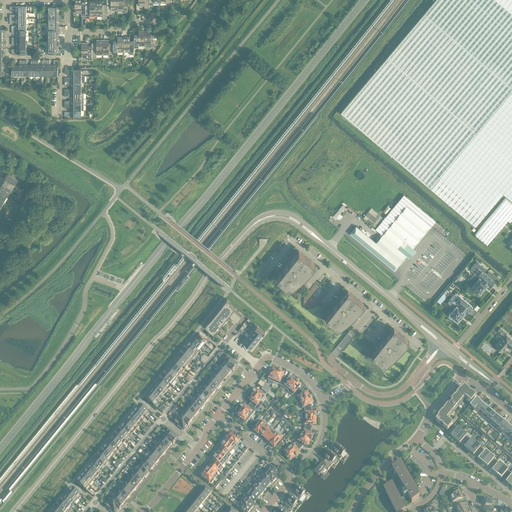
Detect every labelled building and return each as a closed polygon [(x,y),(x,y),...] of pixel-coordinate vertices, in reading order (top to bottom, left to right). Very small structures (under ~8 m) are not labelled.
[(81,15),(86,15),(86,5),(86,1),(79,2),(79,0),(74,0),(75,13),(81,13),(81,15)] [(101,2),(96,1),(96,16),(102,16),(102,18),(107,18),(106,0),(106,5),(101,5),(101,2)] [(106,0),(107,18),(107,12),(111,12),(111,10),(117,10),(117,0),(106,0)] [(117,0),(117,10),(123,10),(123,12),(128,12),(128,0),(117,0)] [(149,5),(148,0),(138,0),(138,5),(145,5),(145,8),(149,8),(149,5)] [(511,0),(435,0),(340,113),(475,227),(503,194),(511,201),(511,0)] [(92,4),(86,5),(86,15),(86,18),(90,18),(90,16),(96,16),(96,1),(92,1),(92,4)] [(138,34),(134,34),(134,54),(134,48),(138,48),(138,46),(144,45),(145,31),(138,31),(138,34)] [(145,31),(144,45),(151,45),(151,48),(155,48),(155,41),(158,41),(158,34),(151,34),(151,31),(145,31)] [(130,37),(124,37),(123,51),(129,51),(129,54),(134,54),(134,34),(134,40),(130,40),(130,37)] [(113,40),(113,57),(113,54),(117,54),(117,51),(123,51),(124,37),(117,37),(117,40),(113,40)] [(92,43),(92,60),(92,57),(96,57),(96,54),(103,54),(102,40),(98,40),(96,40),(96,43),(92,43)] [(102,40),(103,54),(109,54),(109,57),(113,57),(113,40),(113,43),(112,43),(109,43),(109,40),(102,40)] [(92,60),(92,43),(92,46),(89,46),(88,46),(88,43),(81,43),(81,57),(88,57),(88,60),(92,60)] [(5,178),(14,184),(17,179),(8,173),(5,178)] [(14,184),(5,178),(3,182),(12,188),(14,184)] [(12,188),(3,182),(0,186),(9,192),(12,188)] [(9,192),(0,186),(0,192),(6,196),(9,192)] [(511,203),(505,198),(475,235),(487,245),(508,221),(511,223),(511,228),(511,230),(511,203)] [(356,226),(350,234),(394,271),(407,256),(408,257),(415,249),(413,248),(431,226),(406,205),(376,242),(356,226)] [(368,211),(363,218),(375,227),(380,221),(379,220),(368,211)] [(278,275),(276,277),(289,287),(294,284),(296,282),(299,280),(303,277),(304,276),(308,272),(312,268),(315,264),(304,254),(299,250),(288,263),(279,275),(278,275)] [(478,295),(479,294),(480,293),(487,285),(490,287),(495,281),(478,268),(474,273),(479,277),(470,289),(478,295)] [(348,290),(337,304),(326,317),(338,327),(343,324),(348,320),(352,317),(357,312),(361,308),(364,304),(348,290)] [(470,306),(471,305),(456,292),(454,294),(449,299),(457,305),(449,315),(450,315),(457,321),(457,322),(458,321),(460,318),(462,316),(465,313),(465,312),(466,312),(468,313),(473,308),(470,306)] [(205,325),(205,326),(212,331),(213,333),(228,315),(233,318),(236,321),(237,321),(242,315),(233,308),(234,307),(229,303),(226,300),(205,325)] [(511,311),(510,310),(503,318),(511,325),(511,311)] [(255,324),(251,328),(261,336),(264,331),(257,325),(255,324)] [(507,333),(502,329),(499,327),(496,332),(503,337),(495,346),(499,350),(500,351),(501,351),(505,347),(507,349),(506,349),(509,352),(511,348),(511,338),(506,334),(507,333)] [(251,328),(248,332),(250,334),(257,340),(261,336),(251,328)] [(405,345),(406,344),(409,341),(394,328),(371,355),(384,365),(388,361),(393,357),(397,353),(402,349),(405,345)] [(199,333),(196,337),(205,345),(208,341),(206,339),(199,333)] [(247,338),(246,338),(254,344),(257,340),(250,334),(247,338)] [(245,336),(241,341),(243,342),(250,348),(254,344),(246,338),(247,338),(245,336)] [(196,337),(192,342),(202,349),(205,345),(196,337)] [(192,342),(189,345),(198,353),(202,349),(192,342)] [(189,345),(186,349),(195,357),(198,353),(189,345)] [(186,349),(182,353),(192,361),(195,357),(186,349)] [(182,353),(179,358),(188,365),(192,361),(182,353)] [(237,364),(228,357),(225,361),(234,369),(237,364)] [(179,358),(176,362),(185,369),(188,365),(179,358)] [(234,369),(225,361),(224,362),(226,363),(223,367),(230,373),(232,371),(232,372),(234,370),(234,369)] [(176,362),(172,366),(182,374),(185,369),(176,362)] [(172,366),(169,370),(178,378),(182,374),(172,366)] [(230,373),(223,367),(220,371),(218,369),(227,377),(230,373)] [(218,369),(215,373),(224,381),(227,377),(218,369)] [(273,383),(279,371),(279,370),(278,370),(278,371),(276,371),(273,369),(272,371),(271,370),(270,371),(269,373),(269,374),(270,375),(268,380),(273,383)] [(169,370),(166,374),(175,382),(178,378),(169,370)] [(279,371),(273,383),(279,385),(281,386),(285,379),(282,377),(283,374),(281,373),(281,372),(280,371),(279,371)] [(221,385),(224,381),(215,373),(211,378),(221,386),(222,385),(221,385)] [(165,374),(162,378),(171,386),(175,382),(166,374),(165,374)] [(162,378),(158,383),(168,391),(171,386),(162,378)] [(218,390),(221,386),(211,378),(208,382),(218,390)] [(288,392),(297,381),(296,382),(291,378),(290,380),(289,379),(288,380),(285,379),(281,386),(284,388),(288,391),(287,392),(288,392)] [(295,396),(301,391),(299,388),(301,385),(299,384),(299,383),(298,382),(297,381),(288,392),(292,396),(294,394),(295,396)] [(218,390),(208,382),(205,386),(214,393),(217,390),(218,390)] [(158,383),(155,387),(165,394),(168,391),(158,383)] [(267,393),(271,389),(265,385),(262,389),(267,393)] [(210,397),(214,393),(205,386),(201,390),(210,397)] [(155,387),(152,391),(161,398),(165,394),(155,387)] [(452,403),(449,406),(448,405),(438,417),(439,417),(436,421),(447,431),(452,425),(446,419),(464,398),(470,403),(475,397),(471,393),(468,391),(469,391),(464,387),(461,391),(460,390),(451,402),(452,403)] [(267,393),(262,389),(259,393),(256,390),(255,393),(254,392),(252,393),(253,393),(252,394),(261,401),(267,393)] [(198,394),(207,401),(210,397),(201,390),(203,391),(200,395),(198,394)] [(152,391),(149,395),(158,402),(161,398),(152,391)] [(299,404),(304,401),(311,397),(310,398),(309,396),(307,393),(305,394),(305,392),(304,393),(303,393),(301,391),(295,396),(299,404)] [(207,401),(198,394),(195,398),(204,406),(205,406),(204,405),(207,401)] [(249,405),(255,410),(256,411),(263,404),(261,402),(261,401),(252,394),(251,394),(252,395),(251,396),(249,400),(250,401),(249,402),(250,402),(251,403),(249,405)] [(149,395),(145,399),(155,406),(158,402),(149,395)] [(311,397),(304,401),(299,404),(302,409),(304,408),(304,411),(311,409),(310,405),(313,403),(311,401),(312,400),(311,398),(311,397)] [(191,402),(201,410),(204,406),(195,398),(191,402)] [(476,399),(470,406),(474,410),(480,403),(476,399)] [(201,410),(191,402),(188,406),(197,414),(200,410),(201,411),(201,410)] [(480,403),(474,410),(478,413),(484,406),(480,403),(481,403),(480,403)] [(255,410),(249,405),(247,408),(244,406),(242,408),(241,407),(240,409),(239,410),(250,418),(255,410)] [(140,406),(137,410),(146,417),(149,413),(140,406)] [(185,410),(194,418),(197,414),(188,406),(189,408),(186,411),(185,410)] [(478,413),(477,415),(481,418),(482,416),(488,410),(484,406),(478,413)] [(250,418),(239,410),(239,409),(239,410),(240,411),(239,412),(236,415),(238,416),(237,417),(238,418),(237,418),(239,419),(241,420),(242,419),(246,423),(250,418)] [(311,409),(304,411),(305,414),(302,414),(302,419),(304,419),(316,419),(316,418),(316,416),(315,416),(315,414),(312,414),(311,409)] [(137,410),(133,414),(142,421),(146,417),(137,410)] [(194,418),(185,410),(181,414),(190,422),(194,418)] [(482,416),(481,418),(484,421),(492,413),(488,410),(482,416)] [(492,413),(484,421),(488,425),(496,416),(492,413)] [(133,414),(130,418),(139,425),(142,421),(133,414)] [(190,422),(181,414),(178,418),(187,426),(188,426),(190,424),(189,423),(190,422)] [(496,416),(488,425),(492,428),(499,419),(496,416)] [(130,418),(127,422),(136,430),(139,425),(130,418)] [(187,426),(178,418),(174,423),(184,430),(187,426)] [(316,419),(304,419),(302,419),(302,420),(303,420),(303,425),(305,425),(305,428),(311,430),(312,427),(313,427),(314,427),(314,425),(315,425),(315,421),(316,421),(315,420),(317,420),(317,419),(316,419)] [(499,419),(492,428),(496,431),(504,422),(503,422),(499,419)] [(256,429),(254,431),(258,434),(259,434),(267,424),(263,420),(259,425),(255,429),(256,429)] [(127,422),(123,426),(133,433),(136,430),(127,422)] [(504,422),(496,431),(500,434),(502,433),(502,432),(508,425),(504,422)] [(263,437),(270,427),(267,424),(259,434),(263,437)] [(502,432),(502,433),(505,436),(506,436),(509,432),(511,429),(508,426),(508,425),(502,432)] [(123,426),(120,430),(130,437),(133,433),(123,426)] [(455,440),(462,432),(455,426),(448,434),(451,436),(451,437),(455,440)] [(267,440),(274,431),(270,427),(263,437),(267,440)] [(304,438),(311,442),(311,441),(312,441),(312,439),(311,438),(313,436),(310,435),(311,430),(305,428),(304,431),(301,430),(298,435),(304,438)] [(120,429),(116,434),(126,441),(130,437),(120,430),(120,429)] [(178,437),(169,430),(165,434),(175,441),(178,437)] [(278,434),(274,431),(267,440),(270,443),(277,435),(278,434)] [(462,432),(455,440),(459,444),(460,444),(462,446),(470,436),(466,433),(465,435),(462,432)] [(116,434),(113,438),(122,446),(126,441),(116,434)] [(174,442),(175,441),(165,434),(162,438),(171,445),(172,444),(173,445),(175,442),(174,442)] [(237,447),(240,442),(235,438),(231,435),(230,434),(226,438),(237,447)] [(270,443),(270,444),(274,447),(276,445),(276,446),(279,442),(281,439),(277,435),(270,443)] [(311,442),(304,438),(298,435),(295,440),(298,442),(296,443),(301,448),(303,446),(304,446),(305,447),(305,445),(307,446),(309,443),(310,441),(311,442)] [(469,452),(476,444),(473,441),(474,440),(470,436),(462,446),(465,448),(464,448),(469,452)] [(113,438),(110,442),(119,450),(122,446),(113,438)] [(168,449),(171,445),(162,438),(161,439),(163,440),(160,443),(168,449)] [(233,450),(236,446),(237,447),(226,438),(227,439),(224,442),(233,450)] [(110,442),(107,447),(116,454),(119,450),(110,442)] [(220,446),(231,455),(232,455),(230,454),(233,450),(224,442),(220,446)] [(476,457),(483,449),(484,448),(477,442),(476,444),(469,452),(473,456),(474,455),(476,457)] [(165,453),(168,449),(160,443),(157,447),(165,453)] [(301,448),(296,443),(295,443),(288,447),(295,458),(298,457),(297,456),(300,454),(298,452),(301,448)] [(333,456),(336,458),(339,461),(342,458),(341,457),(345,452),(343,450),(343,449),(340,447),(337,445),(334,448),(334,449),(333,451),(335,453),(333,455),(333,456)] [(231,455),(220,446),(220,447),(222,448),(219,451),(228,459),(231,455)] [(107,447),(103,451),(112,458),(116,454),(107,447)] [(157,447),(154,451),(152,450),(161,457),(165,453),(157,447)] [(295,458),(288,447),(283,451),(286,455),(285,456),(286,458),(287,459),(288,460),(289,459),(290,461),(293,458),(293,459),(294,458),(295,459),(296,459),(295,458)] [(483,449),(476,457),(479,459),(478,460),(483,464),(490,455),(483,449)] [(103,450),(99,455),(109,462),(112,458),(103,451),(103,450)] [(158,461),(161,457),(152,450),(149,454),(158,461)] [(228,459),(219,451),(215,455),(225,463),(223,462),(226,458),(228,459)] [(336,458),(333,456),(333,455),(328,451),(325,454),(326,455),(324,457),(326,459),(324,462),(331,467),(333,464),(332,463),(336,458)] [(158,461),(149,454),(145,458),(155,466),(158,461)] [(99,455),(96,459),(105,467),(109,462),(99,455)] [(225,463),(215,455),(212,459),(223,468),(222,467),(225,463)] [(490,455),(483,464),(487,467),(490,469),(496,461),(490,455)] [(155,466),(145,458),(147,460),(144,463),(151,470),(155,466)] [(96,459),(93,463),(102,471),(105,467),(96,459)] [(223,468),(212,459),(212,460),(214,461),(210,465),(220,472),(223,468)] [(496,475),(503,467),(496,461),(490,469),(492,471),(496,475)] [(328,470),(331,467),(324,462),(321,465),(320,463),(318,465),(317,465),(316,467),(316,468),(313,471),(318,475),(320,474),(321,475),(326,468),(328,470)] [(93,463),(90,467),(99,475),(102,471),(93,463)] [(151,470),(144,463),(140,467),(149,474),(148,473),(151,470)] [(207,468),(217,476),(215,475),(218,471),(220,473),(220,472),(210,465),(207,468)] [(411,503),(419,498),(400,465),(392,469),(405,492),(401,494),(404,498),(407,496),(411,503)] [(266,471),(276,479),(278,477),(278,476),(279,474),(271,468),(269,466),(266,471)] [(90,467),(86,471),(96,479),(99,475),(90,467)] [(149,474),(140,467),(137,471),(145,478),(149,474)] [(503,467),(496,475),(501,479),(501,478),(504,480),(510,473),(503,467)] [(217,476),(207,468),(204,472),(203,472),(214,481),(214,480),(217,476)] [(86,471),(83,475),(92,482),(96,479),(86,471)] [(132,474),(141,482),(144,478),(145,479),(145,478),(137,471),(134,475),(132,474)] [(262,475),(272,483),(273,482),(274,482),(276,479),(266,471),(262,475)] [(214,481),(203,472),(200,476),(202,477),(202,478),(205,481),(206,481),(211,485),(214,481)] [(138,486),(141,482),(132,474),(129,478),(138,486)] [(83,475),(80,479),(89,486),(92,482),(83,475)] [(258,480),(268,487),(270,485),(269,484),(271,483),(272,483),(262,475),(258,480)] [(135,490),(138,486),(129,478),(129,479),(130,480),(127,483),(126,483),(135,490)] [(80,479),(77,483),(86,491),(89,486),(80,479)] [(255,484),(263,491),(265,490),(268,487),(258,480),(255,484)] [(131,494),(135,490),(126,483),(123,487),(123,486),(122,486),(131,494)] [(251,489),(260,496),(261,496),(263,493),(262,493),(263,491),(255,484),(251,489)] [(395,511),(401,511),(405,510),(392,484),(383,488),(395,511)] [(119,490),(128,498),(131,494),(122,486),(119,490)] [(208,497),(212,492),(205,487),(201,491),(208,497)] [(292,496),(299,501),(303,497),(302,496),(304,494),(296,487),(295,487),(293,490),(293,491),(295,492),(292,496)] [(72,489),(69,493),(78,500),(81,496),(72,489)] [(248,493),(257,501),(259,498),(259,497),(260,496),(251,489),(248,493)] [(451,503),(452,506),(459,503),(457,501),(463,498),(459,489),(454,492),(456,494),(450,497),(452,503),(451,503)] [(125,502),(128,498),(119,490),(116,494),(116,495),(125,502)] [(198,495),(205,501),(208,497),(201,491),(198,495)] [(69,493),(65,497),(75,504),(78,500),(69,493)] [(244,497),(254,505),(253,504),(254,503),(255,503),(257,501),(248,493),(244,497)] [(112,499),(121,506),(125,502),(116,495),(114,498),(113,498),(112,499)] [(205,501),(198,495),(195,499),(202,504),(205,501)] [(288,501),(285,504),(292,509),(295,505),(295,504),(297,502),(289,495),(288,495),(286,498),(286,499),(288,501)] [(65,497),(62,501),(71,508),(75,504),(65,497)] [(240,502),(251,510),(253,508),(252,507),(254,505),(244,497),(240,502)] [(121,508),(120,507),(121,506),(112,499),(109,503),(118,510),(119,510),(121,508)] [(202,504),(195,499),(192,503),(199,508),(202,504)] [(497,507),(498,500),(491,499),(491,500),(492,500),(485,500),(485,506),(484,506),(484,505),(483,511),(490,511),(491,506),(497,507)] [(62,500),(58,505),(67,511),(68,511),(71,508),(62,501),(62,500)] [(237,506),(239,508),(243,511),(249,511),(251,510),(240,502),(237,506)] [(112,511),(116,511),(118,510),(109,503),(106,507),(112,511)] [(188,507),(194,511),(195,511),(199,508),(192,503),(188,507)] [(423,511),(435,511),(433,508),(436,506),(435,503),(427,507),(427,508),(428,507),(430,509),(424,511),(423,511)] [(459,503),(452,506),(454,509),(455,509),(457,511),(461,511),(469,508),(467,505),(466,506),(465,504),(460,506),(459,503)]
